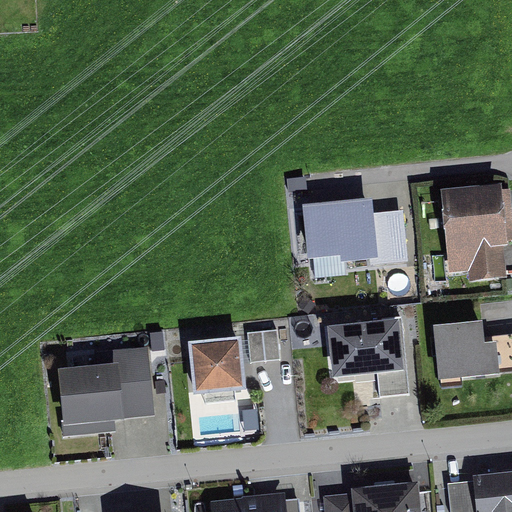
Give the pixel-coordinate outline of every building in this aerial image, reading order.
[(504,190),(443,196),(450,275),(511,269),(506,218),(504,190)] [(303,209),(309,267),(374,261),(368,202),(321,207),(303,209)] [(419,291),(409,286),(403,297),(413,302),(419,291)] [(377,374),(379,398),(409,395),(402,324),(329,331),(334,379),(377,374)] [(435,331),(440,385),(511,378),(511,340),(488,342),(486,326),(435,331)] [(278,334),(248,337),(250,359),(281,356),(278,334)] [(190,347),(195,399),(246,394),(241,342),(190,347)] [(60,375),(65,428),(119,424),(118,413),(122,413),(153,410),(148,352),(115,355),(116,370),(60,375)] [(477,511),(511,511),(511,476),(489,479),(475,480),(477,511)] [(477,511),(475,480),(445,482),(447,511),(477,511)] [(358,511),(423,511),(421,488),(388,492),(356,495),(358,511)] [(358,511),(356,495),(320,499),(321,511),(358,511)] [(302,511),(301,498),(282,499),(283,511),(302,511)] [(209,506),(209,511),(283,511),(282,499),(245,503),(209,506)]
